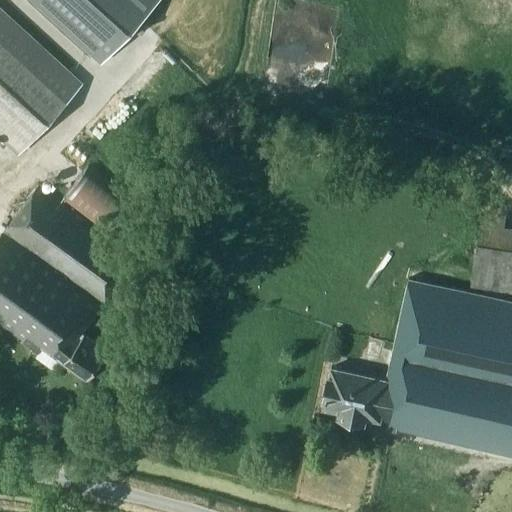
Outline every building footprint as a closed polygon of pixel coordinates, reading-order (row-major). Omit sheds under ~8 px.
[(158,0),(38,0),(104,59),(158,0)] [(0,7),(0,134),(21,154),(84,83),(0,7)] [(137,200),(89,164),(64,197),(113,232),(137,200)] [(139,257),(39,182),(0,233),(0,323),(39,353),(44,346),(87,379),(109,349),(85,330),(139,257)] [(477,242),(511,247),(511,226),(505,226),(508,204),(484,201),(477,242)] [(511,247),(477,242),(470,287),(511,293),(511,247)] [(332,366),(324,406),(339,410),(338,413),(365,419),(366,415),(380,418),(377,425),(511,453),(511,299),(468,291),(409,278),(395,347),(389,377),(332,366)]
